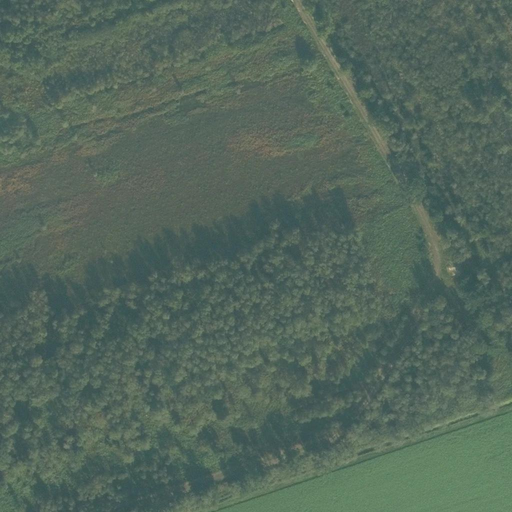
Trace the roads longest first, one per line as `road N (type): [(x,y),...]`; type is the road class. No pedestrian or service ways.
road 1 (track): [(440,249),(438,283),(400,353),(329,442),(122,511)]
road 2 (track): [(298,0),(440,249)]
